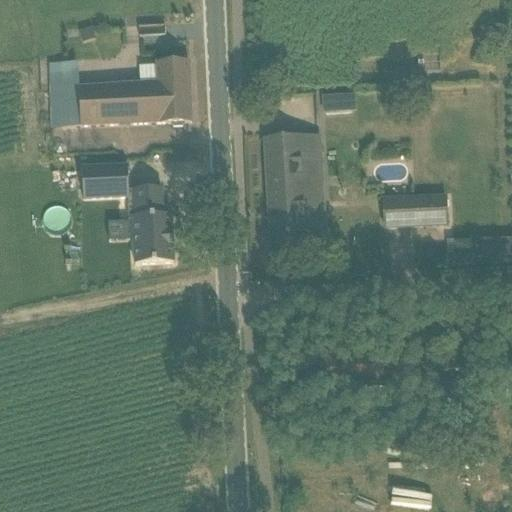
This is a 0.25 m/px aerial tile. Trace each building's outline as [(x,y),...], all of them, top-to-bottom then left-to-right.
[(139,85),(78,90),(80,129),(170,126),(173,130),(182,130),(185,125),(191,125),(190,92),(189,65),(188,65),(169,65),(155,66),(155,67),(156,84),(139,85)] [(405,71),(393,71),(394,83),(405,83),(405,71)] [(63,84),(59,85),(60,129),(80,129),(78,90),(78,84),(63,84)] [(355,97),(322,99),(323,116),(356,114),(355,97)] [(285,142),(265,143),(271,260),(306,258),(305,234),(325,233),(323,210),(321,170),(319,140),(285,142)] [(127,169),(82,171),(83,203),(127,200),(128,223),(133,223),(133,224),(134,243),(135,268),(173,266),(172,248),(174,248),(173,237),(172,237),(171,219),(163,219),(162,191),(129,193),(127,169)] [(383,203),(385,230),(447,227),(445,200),(383,203)] [(317,357),(319,381),(413,374),(412,350),(317,357)]
